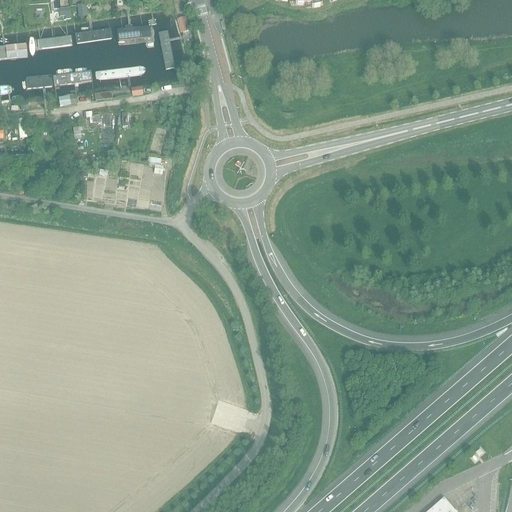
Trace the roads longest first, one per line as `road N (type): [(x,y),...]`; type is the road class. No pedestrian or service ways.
road 1 (motorway): [(237,202),(275,293),(312,343),(331,387),(326,457),(289,511)]
road 2 (unclassified): [(195,511),(257,448),(266,390),(248,309),(178,225)]
road 3 (motorway): [(511,318),(425,345),(343,330),(306,306),(279,273),(256,198)]
road 4 (motorway): [(511,344),(319,511)]
road 5 (secondary): [(271,164),(511,103)]
road 6 (motorway): [(363,511),(511,383)]
road 7 (unclassified): [(178,225),(0,195)]
road 8 (tertiary): [(231,141),(197,0)]
